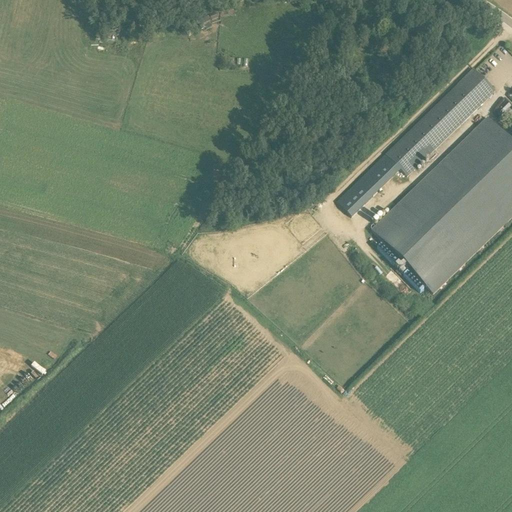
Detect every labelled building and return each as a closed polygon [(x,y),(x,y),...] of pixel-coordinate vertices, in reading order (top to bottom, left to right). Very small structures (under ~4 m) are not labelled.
[(207,17),(201,20),(206,30),(212,28),(207,17)] [(398,80),(386,68),(376,78),(388,90),(398,80)] [(495,93),(474,71),(385,157),(378,164),(392,179),(400,172),(406,179),(495,93)] [(506,103),(495,114),(499,119),(511,108),(506,103)] [(511,219),(511,145),(487,120),(371,233),(433,296),(511,219)] [(351,219),(372,199),(358,184),(337,204),(351,219)]
